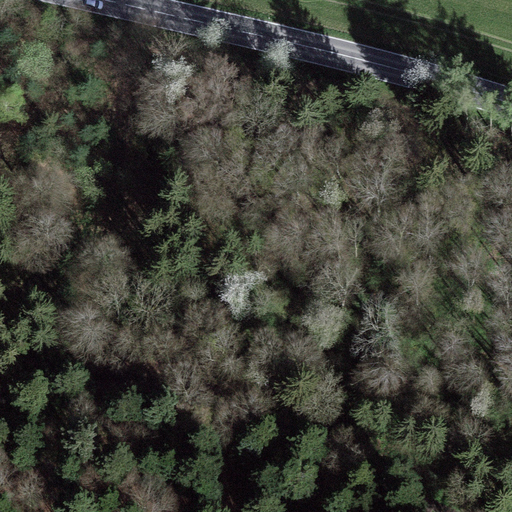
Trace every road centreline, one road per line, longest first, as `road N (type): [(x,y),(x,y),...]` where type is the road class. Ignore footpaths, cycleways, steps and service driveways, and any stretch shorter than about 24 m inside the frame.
road 1 (track): [(418,511),(243,410),(118,378),(0,386)]
road 2 (tertiary): [(108,0),(511,103)]
